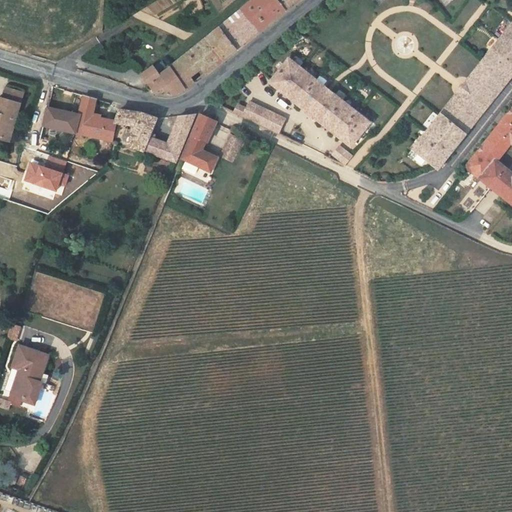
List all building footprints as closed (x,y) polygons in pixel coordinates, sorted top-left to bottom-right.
[(267,16),(253,0),(239,0),(221,15),(239,38),(267,16)] [(253,0),(267,16),(286,0),(253,0)] [(390,153),(414,170),(416,171),(511,47),(511,0),(499,16),(503,19),(495,29),(491,26),(390,153)] [(480,0),(471,0),(459,17),(472,26),(487,5),(480,0)] [(219,54),(239,38),(221,15),(200,31),(219,54)] [(171,91),(219,54),(200,31),(150,71),(166,94),(171,91)] [(288,61),(271,85),(310,111),(356,142),(372,118),(288,61)] [(155,99),(166,94),(150,71),(142,77),(137,69),(126,78),(137,92),(143,89),(148,98),(152,95),(155,99)] [(0,98),(10,102),(13,91),(0,87),(0,98)] [(95,140),(101,121),(101,119),(90,115),(91,111),(84,109),(87,98),(73,93),(68,109),(38,100),(33,120),(95,140)] [(0,139),(10,102),(0,98),(0,139)] [(250,110),(247,117),(283,133),(290,118),(253,102),(250,110)] [(511,103),(461,168),(478,181),(473,188),(471,187),(456,206),(468,216),(488,191),(511,209),(511,173),(496,161),(511,141),(511,103)] [(154,169),(169,123),(162,124),(156,124),(153,123),(143,140),(131,135),(136,118),(105,105),(101,119),(101,121),(115,126),(114,130),(104,127),(99,142),(154,169)] [(242,106),(239,113),(247,117),(250,110),(242,106)] [(187,129),(175,125),(159,170),(188,180),(193,163),(178,157),(187,129)] [(229,151),(225,159),(233,162),(242,139),(229,134),(224,149),(229,151)] [(216,142),(204,139),(197,161),(209,165),(216,142)] [(353,155),(339,145),(333,155),(346,164),(353,155)] [(57,322),(93,331),(102,296),(61,286),(58,300),(38,295),(34,310),(59,316),(57,322)] [(9,324),(7,338),(16,340),(19,326),(9,324)] [(36,359),(8,349),(0,367),(0,396),(8,399),(7,402),(20,407),(28,387),(31,389),(35,379),(32,377),(38,362),(35,361),(36,359)]
